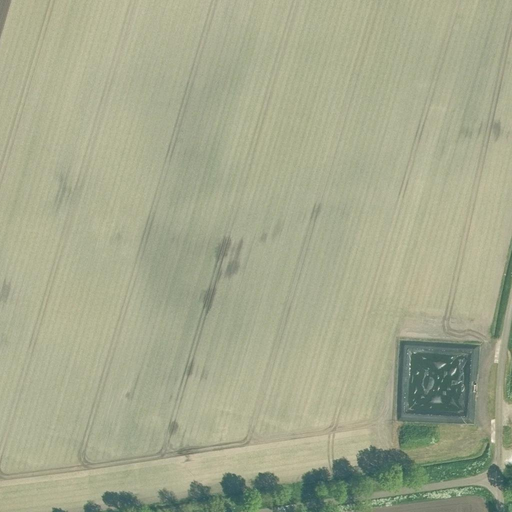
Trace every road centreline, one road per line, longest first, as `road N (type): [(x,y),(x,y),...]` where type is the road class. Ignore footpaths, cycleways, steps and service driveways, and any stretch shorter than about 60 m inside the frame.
road 1 (unclassified): [(266,511),(499,477)]
road 2 (unclassified): [(499,477),(499,380),(511,303)]
